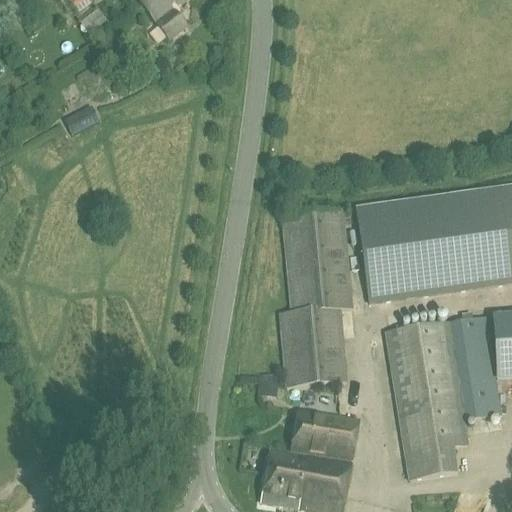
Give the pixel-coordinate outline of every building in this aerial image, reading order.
[(67,0),(79,14),(96,0),(67,0)] [(134,0),(138,5),(167,42),(181,31),(169,15),(173,12),(172,11),(186,0),(134,0)] [(72,138),(99,123),(92,108),(64,123),(72,138)] [(511,188),(356,211),(369,305),(511,284),(511,188)] [(342,214),(282,219),(291,316),(279,317),(286,390),(345,385),(339,312),(351,311),(342,214)] [(496,380),(511,379),(511,317),(492,319),(496,380)] [(466,423),(500,418),(484,320),(451,325),(466,423)] [(447,326),(385,336),(409,484),(456,476),(452,451),(467,449),(447,326)] [(261,399),(277,401),(279,379),(263,377),(261,399)] [(298,412),(291,454),(351,462),(358,423),(298,412)] [(341,511),(351,462),(291,454),(270,452),(260,506),(296,511),(341,511)]
